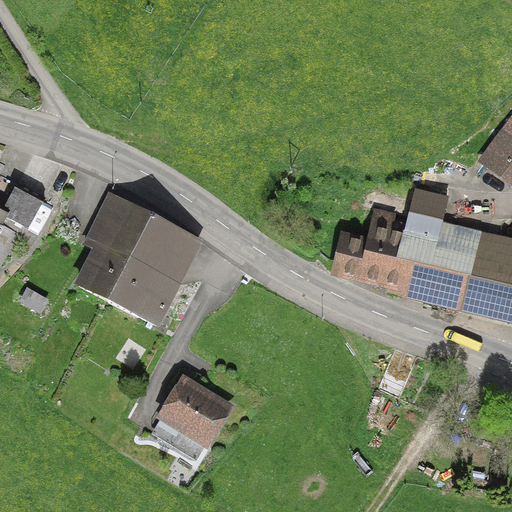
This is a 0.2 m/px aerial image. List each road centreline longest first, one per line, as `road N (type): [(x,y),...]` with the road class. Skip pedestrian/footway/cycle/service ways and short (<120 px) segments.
road 1 (tertiary): [(511,362),(308,281),(126,163),(61,135)]
road 2 (residential): [(61,135),(61,112),(0,9)]
